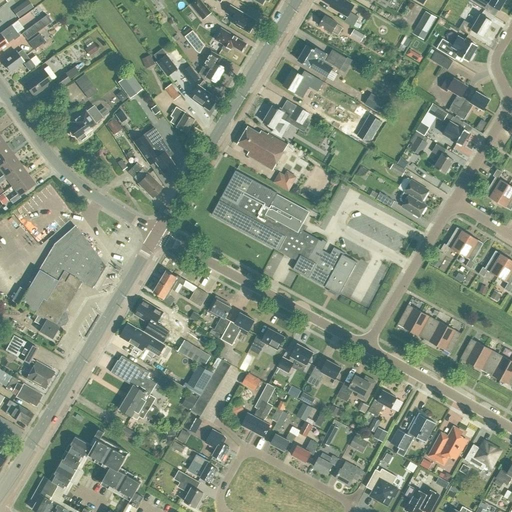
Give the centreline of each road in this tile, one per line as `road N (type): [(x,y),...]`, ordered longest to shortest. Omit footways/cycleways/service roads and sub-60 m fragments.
road 1 (secondary): [(157,232),(297,0)]
road 2 (secondary): [(31,441),(157,232)]
road 3 (unclassified): [(368,343),(157,232)]
road 4 (residential): [(157,232),(68,172),(0,87)]
road 5 (residential): [(224,511),(223,485),(252,451),(341,500),(348,511)]
road 6 (unclassified): [(511,428),(368,343)]
road 7 (residential): [(368,343),(451,201)]
